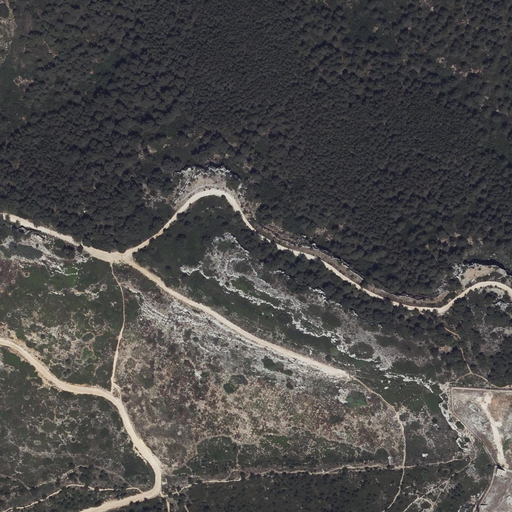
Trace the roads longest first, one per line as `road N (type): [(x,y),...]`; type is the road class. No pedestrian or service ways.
road 1 (track): [(0,216),(113,256),(139,247),(212,192),(235,205),(257,236),(380,299),(442,310),(477,287),(498,285),(511,294)]
road 2 (track): [(91,511),(149,494),(158,482),(153,463),(110,397),(56,381),(0,339)]
